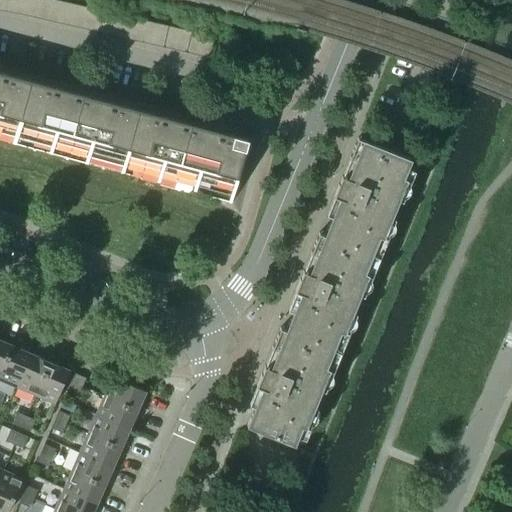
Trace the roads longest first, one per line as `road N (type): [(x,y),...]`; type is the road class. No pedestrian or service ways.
road 1 (residential): [(0,26),(179,67),(312,133)]
road 2 (tertiary): [(312,133),(244,289),(199,323)]
road 3 (residential): [(147,511),(201,393),(199,323)]
road 4 (unclassified): [(445,511),(511,348)]
